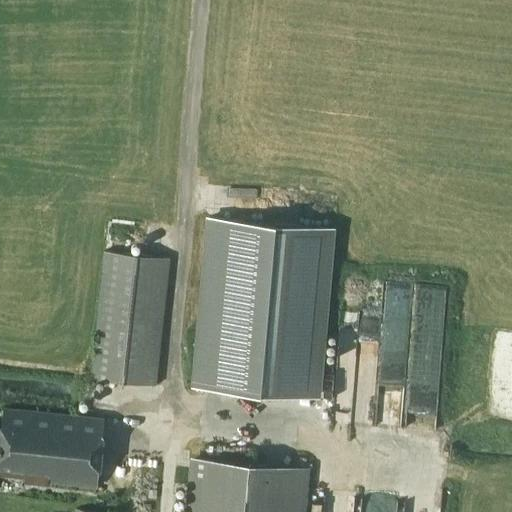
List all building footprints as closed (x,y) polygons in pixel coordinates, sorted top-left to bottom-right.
[(209,217),(195,385),(317,395),(331,227),(209,217)] [(169,257),(104,250),(90,377),(156,385),(169,257)] [(103,419),(5,408),(3,430),(0,429),(0,474),(24,478),(23,482),(46,485),(47,480),(96,485),(103,419)] [(305,511),(309,468),(189,457),(183,511),(305,511)] [(327,498),(326,511),(357,511),(358,501),(327,498)]
